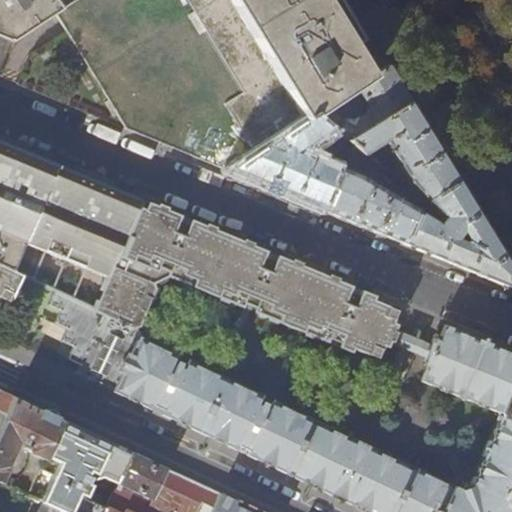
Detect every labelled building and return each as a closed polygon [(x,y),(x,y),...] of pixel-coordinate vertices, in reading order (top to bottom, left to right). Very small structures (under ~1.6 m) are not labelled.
[(0,0),(0,37),(9,41),(53,12),(70,0),(0,0)] [(314,0),(70,0),(53,12),(125,129),(196,158),(229,172),(265,147),(279,138),(316,113),(364,81),(314,0)] [(347,140),(409,102),(399,85),(387,65),(364,81),(316,113),(346,139),(347,140)] [(433,141),(409,102),(347,140),(363,154),(384,142),(410,184),(403,190),(404,190),(421,206),(425,201),(457,180),(433,141)] [(397,199),(356,174),(303,151),(325,135),(340,148),(346,139),(316,113),(279,138),(284,146),(279,153),(265,147),(229,172),(277,192),(360,226),(403,243),(417,211),(421,206),(404,190),(403,190),(397,199)] [(108,276),(140,199),(131,195),(96,181),(33,155),(12,146),(0,140),(0,264),(14,271),(25,241),(108,276)] [(511,269),(478,213),(457,180),(425,201),(441,219),(437,223),(417,211),(403,243),(445,261),(505,286),(511,277),(511,269)] [(345,284),(281,258),(274,255),(272,259),(261,254),(263,250),(231,237),(171,212),(140,199),(108,276),(94,309),(135,329),(140,327),(140,326),(146,314),(143,307),(149,295),(155,293),(158,287),(157,282),(169,276),(326,341),(332,339),(343,343),(341,348),(353,352),(355,348),(359,349),(380,304),(369,299),(371,295),(359,290),(357,294),(348,290),(350,286),(345,284)] [(13,288),(20,274),(14,271),(0,264),(0,295),(8,299),(13,288)] [(27,294),(34,281),(20,274),(13,288),(27,294)] [(87,379),(101,385),(111,390),(135,341),(140,331),(135,329),(94,309),(52,289),(46,303),(58,309),(53,321),(64,327),(58,340),(62,342),(71,347),(66,359),(77,364),(73,372),(87,379)] [(394,330),(396,325),(387,321),(392,308),(380,304),(359,349),(377,357),(383,344),(387,346),(389,342),(389,343),(395,330),(394,330)] [(511,353),(510,358),(490,350),(492,345),(475,338),(473,343),(453,334),(455,330),(446,326),(440,342),(436,340),(433,346),(432,346),(427,359),(428,359),(425,365),(429,367),(423,381),(432,385),(434,381),(454,389),(452,394),(469,401),(471,396),(491,405),(489,409),(499,413),(500,417),(497,423),(501,424),(493,444),(489,442),(482,457),(486,459),(477,479),(473,477),(469,485),(511,505),(511,353)] [(473,343),(475,338),(467,335),(455,330),(453,334),(473,343)] [(253,391),(251,395),(232,386),(234,382),(217,374),(215,378),(195,369),(197,365),(188,361),(185,366),(174,361),(177,356),(167,351),(165,355),(146,346),(148,342),(144,340),(143,338),(135,341),(111,390),(119,394),(121,390),(142,399),(139,404),(148,408),(150,404),(161,409),(159,413),(168,417),(170,413),(189,422),(188,427),(205,435),(207,431),(227,440),(224,444),(230,447),(233,443),(244,448),(242,453),(254,458),(256,454),(275,463),(273,467),(281,471),(283,469),(284,469),(297,442),(304,429),(309,418),(302,414),(300,418),(280,409),(282,405),(273,401),(271,406),(259,401),(262,396),(253,391)] [(167,351),(148,342),(146,346),(165,355),(167,351)] [(511,353),(492,345),(490,350),(510,358),(511,353)] [(217,374),(197,365),(195,369),(215,378),(217,374)] [(454,389),(434,381),(432,385),(452,394),(454,389)] [(253,391),(234,382),(232,386),(251,395),(253,391)] [(27,494),(46,456),(63,420),(42,410),(1,391),(0,390),(0,412),(5,414),(0,423),(0,481),(0,482),(6,470),(5,466),(16,441),(23,446),(25,446),(28,451),(35,455),(18,490),(27,494)] [(142,399),(121,390),(119,394),(139,404),(142,399)] [(491,405),(471,396),(469,401),(489,409),(491,405)] [(302,414),(282,405),(280,409),(300,418),(302,414)] [(189,422),(170,413),(168,417),(188,427),(189,422)] [(374,453),(376,450),(347,436),(345,439),(326,430),(328,427),(309,418),(304,429),(297,442),(284,469),(291,473),(290,475),(298,479),(305,477),(317,483),(319,489),(327,493),(329,491),(339,495),(338,498),(346,502),(353,500),(365,506),(366,511),(390,511),(413,468),(394,459),(393,463),(374,453)] [(97,436),(63,420),(46,456),(59,463),(41,501),(59,509),(64,511),(101,511),(103,509),(80,499),(81,496),(84,497),(89,486),(87,485),(89,480),(100,476),(114,483),(122,467),(129,451),(97,436)] [(493,444),(501,424),(497,423),(489,442),(493,444)] [(347,436),(328,427),(326,430),(345,439),(347,436)] [(227,440),(207,431),(205,435),(224,444),(227,440)] [(394,459),(376,450),(374,453),(393,463),(394,459)] [(177,475),(129,451),(122,467),(114,483),(103,509),(101,511),(208,511),(218,493),(177,475)] [(275,463),(256,454),(254,458),(273,467),(275,463)] [(477,479),(486,459),(482,457),(473,477),(477,479)] [(395,511),(417,470),(413,468),(390,511),(395,511)] [(511,511),(511,505),(469,485),(468,489),(469,492),(462,494),(460,490),(441,481),(439,485),(419,475),(421,471),(417,470),(395,511),(511,511)] [(441,481),(421,471),(419,475),(439,485),(441,481)] [(317,483),(305,477),(298,479),(319,489),(317,483)] [(257,511),(243,505),(218,493),(208,511),(257,511)] [(57,511),(59,509),(41,501),(33,497),(26,511),(57,511)] [(366,511),(365,506),(353,500),(346,502),(366,511)]
